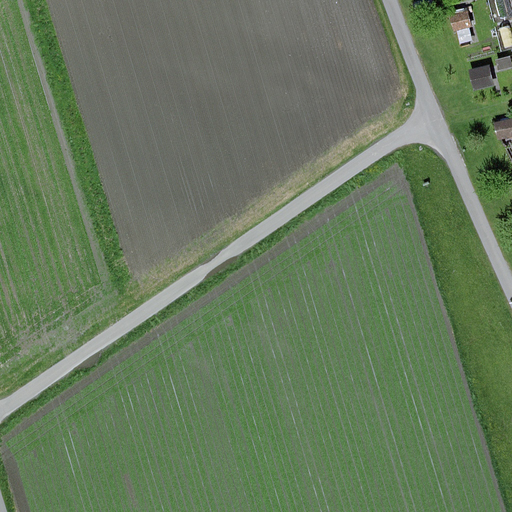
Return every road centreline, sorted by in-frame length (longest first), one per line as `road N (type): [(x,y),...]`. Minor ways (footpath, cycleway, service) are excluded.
road 1 (track): [(433,119),(0,412)]
road 2 (track): [(511,289),(433,119),(389,0)]
